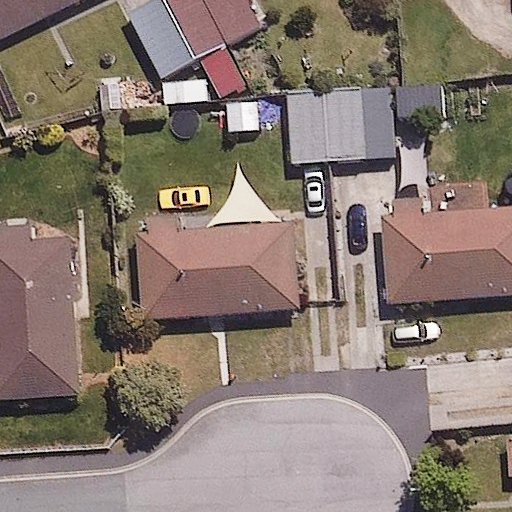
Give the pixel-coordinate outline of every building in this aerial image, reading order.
[(0,0),(0,41),(84,0),(0,0)] [(156,74),(194,55),(215,98),(245,83),(224,40),(260,22),(249,0),(144,0),(124,10),(156,74)] [(285,90),(289,159),(396,152),(394,113),(442,110),(440,80),(285,90)] [(511,206),(388,211),(392,300),(511,295),(511,206)] [(289,215),(124,222),(128,315),(293,309),(289,215)] [(70,218),(0,222),(0,388),(1,396),(82,391),(70,218)] [(511,511),(511,422),(495,424),(498,474),(511,473),(511,511)]
